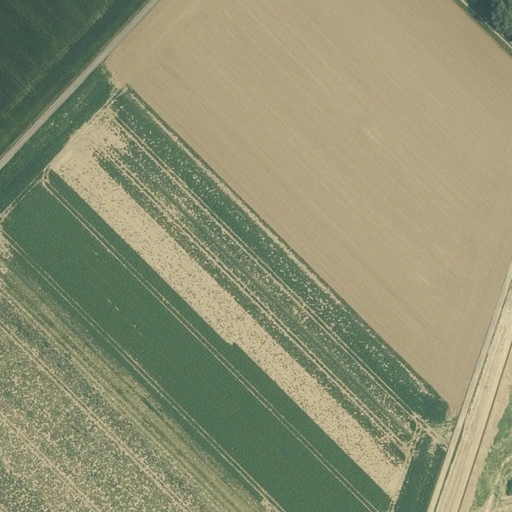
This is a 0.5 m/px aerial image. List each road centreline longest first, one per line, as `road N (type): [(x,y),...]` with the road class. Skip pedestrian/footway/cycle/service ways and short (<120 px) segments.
road 1 (track): [(511,268),(430,511)]
road 2 (track): [(156,0),(0,166)]
